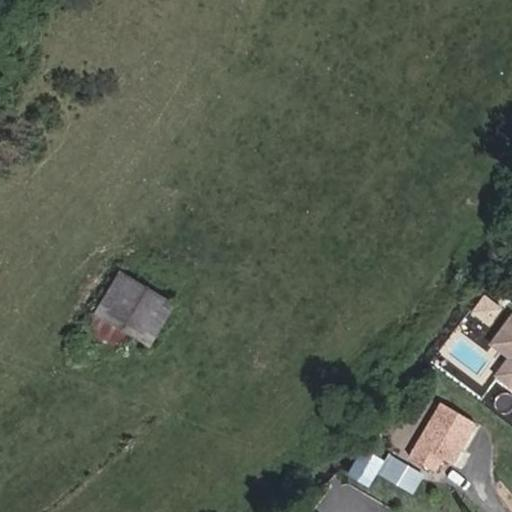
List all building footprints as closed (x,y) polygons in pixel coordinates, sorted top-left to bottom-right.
[(118,271),(92,316),(147,347),(173,302),(118,271)] [(511,317),(492,343),(511,357),(505,365),(511,370),(511,317)] [(511,370),(505,365),(497,375),(511,385),(511,370)] [(452,465),(475,424),(440,404),(409,457),(436,473),(443,460),(452,465)] [(398,486),(409,467),(394,459),(383,478),(398,486)]
